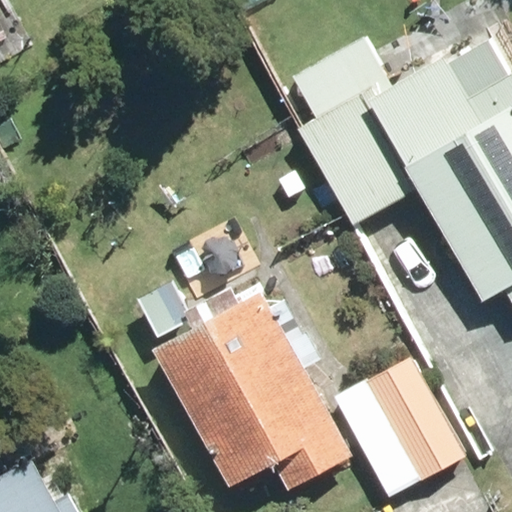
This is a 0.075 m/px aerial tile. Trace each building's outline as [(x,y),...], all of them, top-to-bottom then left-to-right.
[(318,97),(323,105),(297,119),(358,231),(429,192),(493,309),(511,299),(511,40),(506,30),(495,37),(497,42),(488,47),(485,41),(459,55),(462,60),(384,103),(366,71),(318,97)] [(161,357),(240,496),(281,473),(296,499),(361,461),(312,375),(327,366),(292,305),(280,312),(272,298),(248,311),(238,294),(197,317),(180,287),(142,308),(163,346),(197,326),(201,334),(161,357)] [(421,365),(342,407),(395,504),(473,462),(421,365)] [(0,459),(0,482),(9,477),(0,459)] [(43,470),(0,490),(0,511),(81,511),(76,501),(62,508),(43,470)]
